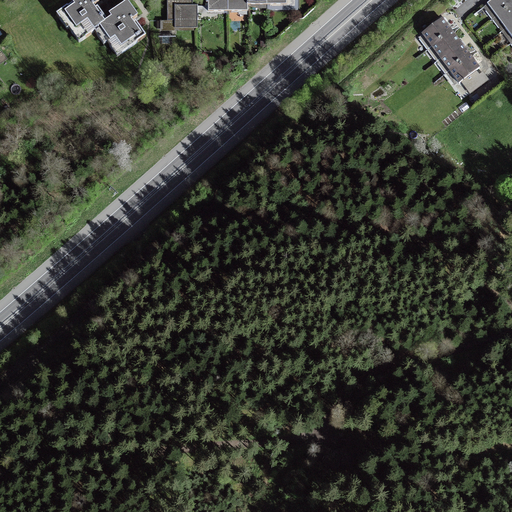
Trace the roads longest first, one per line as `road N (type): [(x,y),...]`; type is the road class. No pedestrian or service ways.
road 1 (track): [(0,479),(41,464),(268,438),(386,373),(511,333)]
road 2 (trunk): [(0,335),(379,0)]
road 3 (trunk): [(360,0),(0,318)]
